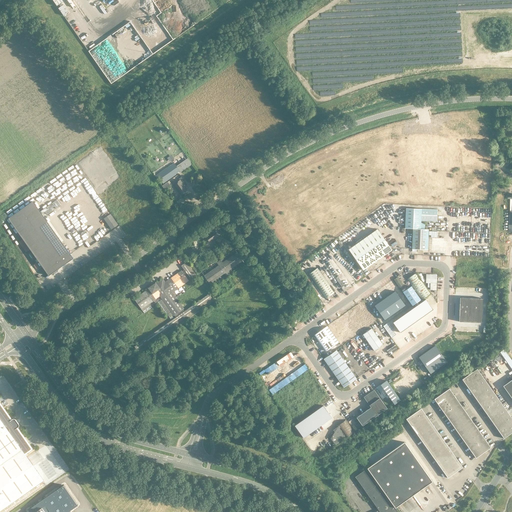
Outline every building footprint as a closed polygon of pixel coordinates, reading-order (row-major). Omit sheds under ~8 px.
[(59,0),(52,0),(57,6),(58,5),(60,7),(58,8),(64,16),(68,12),(63,4),(62,5),(60,4),(62,3),(59,0)] [(201,131),(189,140),(209,168),(221,159),(201,131)] [(158,176),(162,182),(174,173),(175,174),(178,172),(172,164),(170,166),(171,168),(158,176)] [(185,182),(181,177),(179,179),(180,180),(173,185),(180,195),(187,190),(182,184),(185,182)] [(33,201),(8,218),(49,276),(73,258),(33,201)] [(426,229),(426,223),(422,223),(422,221),(438,221),(439,209),(407,208),(407,228),(414,228),(414,249),(429,249),(430,229),(426,229)] [(296,209),(292,211),(299,222),(303,219),(296,209)] [(212,232),(206,237),(210,243),(218,237),(214,231),(218,228),(215,225),(210,229),(212,232)] [(363,270),(391,250),(377,229),(349,249),(363,270)] [(217,262),(219,265),(220,267),(205,277),(209,282),(223,272),(226,276),(230,273),(227,269),(241,259),(238,254),(223,264),(220,260),(217,262)] [(174,283),(169,287),(172,292),(189,281),(188,280),(190,278),(192,281),(195,278),(184,263),(181,266),(184,270),(182,271),(181,270),(170,278),(174,283)] [(318,267),(310,273),(327,298),(335,292),(318,267)] [(404,291),(413,305),(430,293),(416,273),(408,278),(412,285),(404,291)] [(438,274),(427,273),(426,282),(431,282),(431,289),(437,289),(438,274)] [(398,276),(394,279),(400,287),(404,285),(398,276)] [(149,288),(145,291),(134,299),(144,313),(152,308),(149,304),(160,296),(162,299),(158,302),(167,315),(171,312),(173,316),(174,315),(176,317),(134,346),(137,350),(211,297),(209,294),(184,311),(183,309),(184,308),(172,292),(169,287),(163,279),(156,284),(149,289),(149,288)] [(405,305),(395,291),(385,298),(395,312),(405,305)] [(468,298),(460,297),(459,309),(467,310),(468,298)] [(375,306),(384,319),(395,312),(385,298),(375,306)] [(425,299),(421,301),(428,312),(432,309),(425,299)] [(421,301),(417,304),(424,315),(428,312),(421,301)] [(417,304),(413,307),(420,317),(424,315),(417,304)] [(413,307),(409,310),(416,320),(420,317),(413,307)] [(371,325),(360,309),(349,316),(360,332),(371,325)] [(459,322),(467,322),(467,310),(459,309),(459,322)] [(409,310),(405,313),(412,323),(416,320),(409,310)] [(405,313),(401,316),(408,326),(412,323),(405,313)] [(349,316),(339,324),(350,339),(360,332),(349,316)] [(401,316),(397,319),(404,329),(408,326),(401,316)] [(397,319),(392,322),(400,332),(404,329),(397,319)] [(324,328),(314,335),(326,351),(336,344),(324,328)] [(373,328),(364,334),(375,351),(384,345),(373,328)] [(447,342),(438,347),(450,364),(458,358),(447,342)] [(395,345),(387,350),(389,353),(392,351),(393,352),(397,349),(396,348),(397,347),(395,345)] [(434,346),(417,358),(429,374),(446,363),(434,346)] [(511,360),(504,349),(500,352),(511,369),(511,379),(503,386),(511,398),(511,360)] [(337,350),(325,359),(344,387),(357,378),(342,358),(338,352),(337,350)] [(462,379),(467,387),(482,376),(477,368),(462,379)] [(412,371),(392,385),(402,399),(422,384),(412,371)] [(488,383),(482,376),(467,387),(473,394),(488,383)] [(386,380),(381,385),(394,404),(400,400),(386,380)] [(493,391),(488,383),(473,394),(478,401),(493,391)] [(449,388),(442,394),(447,401),(454,396),(449,388)] [(387,408),(374,389),(363,397),(370,407),(356,417),(362,426),(387,408)] [(498,398),(493,391),(478,401),(483,409),(498,398)] [(447,401),(442,394),(434,399),(439,406),(447,401)] [(460,403),(454,396),(447,401),(452,408),(460,403)] [(503,405),(498,398),(483,409),(488,416),(503,405)] [(452,408),(447,401),(439,406),(445,414),(452,408)] [(0,510),(43,480),(24,454),(32,449),(17,428),(19,426),(19,425),(15,419),(13,418),(11,420),(0,403),(0,510)] [(465,410),(460,403),(452,408),(457,416),(465,410)] [(323,405),(295,425),(303,438),(332,418),(323,405)] [(508,413),(503,405),(488,416),(493,423),(508,413)] [(421,408),(413,413),(419,421),(426,416),(421,408)] [(457,416),(452,408),(445,414),(450,421),(457,416)] [(470,418),(465,410),(457,416),(462,423),(470,418)] [(419,421),(413,413),(406,419),(411,426),(419,421)] [(511,421),(511,417),(508,413),(493,423),(499,431),(511,421)] [(431,423),(426,416),(419,421),(424,428),(431,423)] [(462,423),(457,416),(450,421),(455,428),(462,423)] [(475,425),(470,418),(462,423),(468,430),(475,425)] [(338,427),(334,430),(342,441),(355,432),(346,419),(337,425),(338,427)] [(424,428),(419,421),(411,426),(416,434),(424,428)] [(511,432),(511,421),(499,431),(504,438),(511,432)] [(437,430),(431,423),(424,428),(429,436),(437,430)] [(468,430),(462,423),(455,428),(460,436),(468,430)] [(398,424),(390,429),(448,511),(449,511),(457,507),(398,424)] [(480,433),(475,425),(468,430),(473,438),(480,433)] [(429,436),(424,428),(416,434),(422,441),(429,436)] [(442,438),(437,430),(429,436),(434,443),(442,438)] [(473,438),(468,430),(460,436),(465,443),(473,438)] [(485,440),(480,433),(473,438),(478,445),(485,440)] [(434,443),(429,436),(422,441),(427,448),(434,443)] [(447,445),(442,438),(434,443),(439,450),(447,445)] [(478,445),(473,438),(465,443),(470,450),(478,445)] [(428,511),(377,439),(366,447),(411,511),(428,511)] [(491,447),(485,440),(478,445),(483,453),(491,447)] [(439,450),(434,443),(427,448),(432,456),(439,450)] [(452,452),(447,445),(439,450),(445,458),(452,452)] [(483,453),(478,445),(470,450),(476,458),(483,453)] [(445,458),(439,450),(432,456),(437,463),(445,458)] [(457,460),(452,452),(445,458),(450,465),(457,460)] [(398,511),(357,453),(349,459),(386,511),(398,511)] [(450,465),(445,458),(437,463),(442,470),(450,465)] [(463,467),(457,460),(450,465),(455,473),(463,467)] [(455,473),(450,465),(442,470),(448,478),(455,473)] [(366,511),(335,468),(327,474),(354,511),(366,511)] [(65,511),(69,510),(70,511),(78,505),(63,485),(28,510),(29,511),(65,511)]
